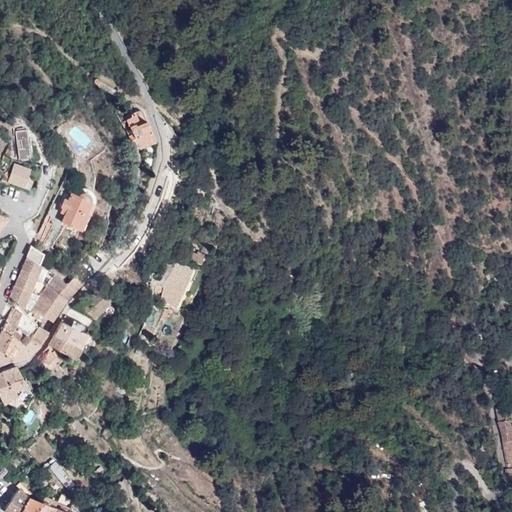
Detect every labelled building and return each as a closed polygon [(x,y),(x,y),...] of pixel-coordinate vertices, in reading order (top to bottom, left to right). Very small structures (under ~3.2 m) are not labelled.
[(109,99),(117,90),(97,78),(94,79),(94,81),(109,99)] [(128,135),(135,148),(139,146),(139,148),(155,141),(141,110),(140,110),(139,110),(131,113),(131,115),(131,117),(126,119),(132,133),(128,135)] [(19,159),(29,157),(25,128),(15,130),(19,159)] [(10,162),(0,180),(24,187),(30,168),(10,162)] [(60,206),(61,207),(66,209),(64,213),(61,221),(80,229),(87,213),(84,212),(89,201),(89,198),(89,196),(88,194),(85,192),(82,192),(80,193),(77,196),(70,193),(67,200),(64,198),(60,206)] [(42,253),(30,246),(26,255),(38,263),(42,253)] [(26,255),(9,295),(22,306),(40,264),(38,263),(26,255)] [(167,282),(165,285),(166,286),(163,300),(173,303),(172,305),(180,307),(190,281),(194,267),(177,263),(176,264),(171,274),(167,282)] [(67,297),(81,281),(72,276),(65,284),(54,276),(45,286),(31,308),(37,312),(33,317),(43,324),(46,318),(50,321),(67,297)] [(73,307),(94,317),(108,301),(107,301),(113,295),(103,286),(73,307)] [(0,360),(11,358),(11,354),(13,354),(22,343),(20,341),(10,334),(21,313),(11,308),(6,318),(1,329),(0,330),(0,360)] [(79,345),(85,332),(61,321),(54,334),(79,345)] [(30,338),(38,344),(46,333),(46,331),(38,325),(30,338)] [(60,350),(72,356),(73,357),(80,346),(79,345),(54,334),(48,344),(56,348),(60,350)] [(20,341),(22,343),(24,344),(29,338),(25,335),(20,341)] [(11,354),(11,358),(12,361),(26,356),(28,354),(38,344),(30,338),(29,338),(24,344),(22,343),(13,354),(11,354)] [(47,364),(60,350),(56,348),(52,352),(50,350),(41,358),(47,364)] [(15,391),(25,384),(16,366),(0,372),(0,397),(2,403),(16,393),(15,391)] [(499,421),(511,418),(508,406),(496,408),(499,421)] [(511,424),(511,418),(499,421),(507,468),(505,472),(506,475),(510,478),(511,478),(511,424)] [(317,419),(315,422),(311,423),(311,425),(311,429),(309,432),(312,434),(314,431),(316,431),(318,429),(320,427),(319,424),(320,421),(317,419)] [(73,485),(55,462),(50,467),(68,489),(73,485)] [(6,511),(19,511),(28,497),(18,487),(13,492),(4,510),(6,511)] [(40,502),(54,507),(57,501),(44,496),(40,502)] [(35,511),(40,502),(28,497),(19,511),(35,511)] [(50,511),(54,507),(40,502),(35,511),(50,511)]
